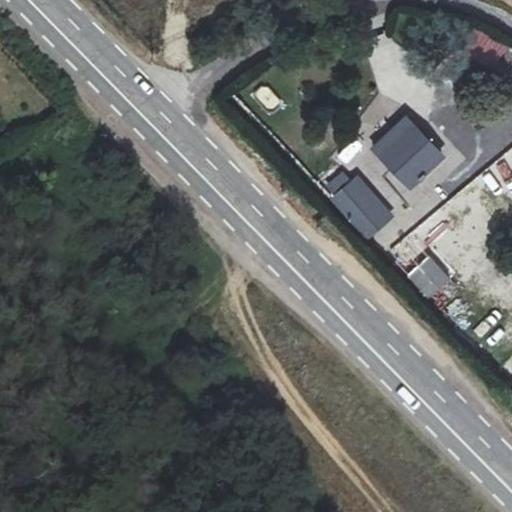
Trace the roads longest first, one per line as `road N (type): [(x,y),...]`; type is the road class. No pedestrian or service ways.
road 1 (primary): [(49,0),(511,466)]
road 2 (track): [(166,118),(277,30),(387,0)]
